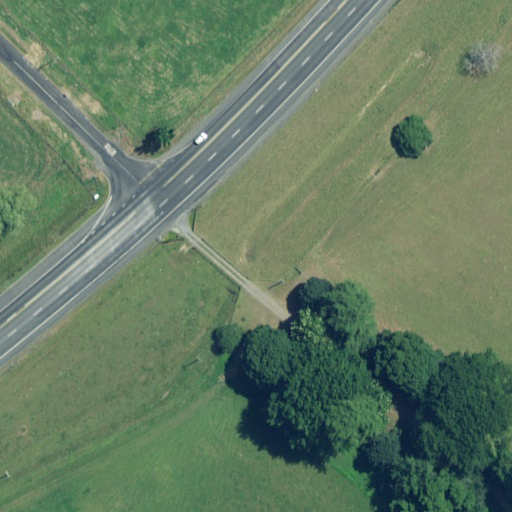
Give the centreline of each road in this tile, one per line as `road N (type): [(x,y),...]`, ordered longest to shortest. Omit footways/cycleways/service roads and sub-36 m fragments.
road 1 (trunk): [(348,0),(154,197)]
road 2 (unclassified): [(154,197),(0,45)]
road 3 (trunk): [(154,197),(0,326)]
